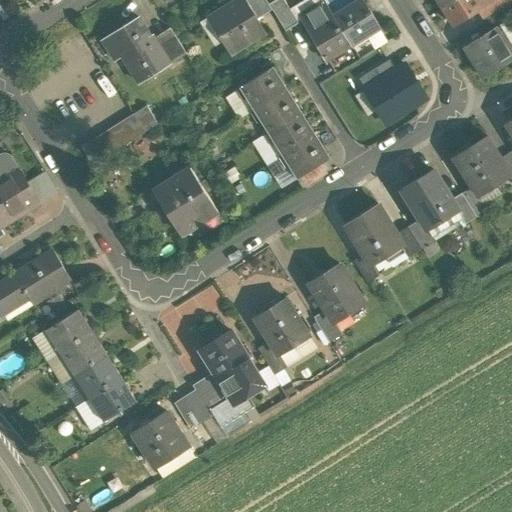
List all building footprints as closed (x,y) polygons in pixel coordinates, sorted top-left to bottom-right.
[(235,0),(213,14),(227,36),(221,39),(231,55),(266,33),(253,13),(244,0),(235,0)] [(265,0),(244,0),(253,13),(268,4),(265,0)] [(298,23),(283,0),(273,0),(268,4),(285,31),(298,23)] [(357,0),(326,0),(323,2),(332,16),(357,0)] [(357,0),(332,16),(349,43),(364,34),(366,36),(380,27),(363,0),(357,0)] [(436,0),(441,8),(442,8),(454,0),(436,0)] [(454,0),(442,8),(453,25),(477,10),(493,0),(454,0)] [(493,0),(477,10),(484,20),(490,16),(511,2),(510,0),(493,0)] [(332,16),(323,2),(300,17),(327,60),(350,45),(332,16)] [(484,20),(460,35),(466,45),(496,26),(490,16),(484,20)] [(156,46),(138,17),(111,35),(123,54),(121,55),(139,83),(170,63),(159,45),(156,46)] [(466,45),(464,46),(465,48),(466,47),(484,75),(483,76),(483,77),(511,59),(511,53),(496,28),(497,27),(496,26),(466,45)] [(174,35),(159,45),(170,63),(186,53),(174,35)] [(360,76),(367,87),(396,69),(389,58),(360,76)] [(427,95),(406,63),(396,69),(367,87),(365,89),(385,121),(427,95)] [(272,68),(241,87),(255,110),(286,91),(272,68)] [(286,91),(255,110),(269,132),(300,113),(286,91)] [(146,106),(133,114),(144,133),(158,125),(146,106)] [(300,113),(269,132),(284,155),(314,136),(300,113)] [(144,133),(133,114),(122,121),(134,140),(144,133)] [(134,140),(122,121),(112,128),(124,146),(134,140)] [(112,128),(102,134),(113,153),(124,146),(112,128)] [(113,153),(102,134),(92,140),(103,159),(113,153)] [(487,135),(453,156),(478,195),(511,174),(501,157),(487,135)] [(314,136),(284,155),(297,177),(328,158),(314,136)] [(92,140),(81,147),(93,166),(103,159),(92,140)] [(511,152),(511,151),(501,157),(511,174),(511,175),(511,152)] [(0,172),(6,181),(0,184),(0,226),(26,210),(25,208),(38,200),(12,158),(9,156),(5,155),(2,156),(0,156),(0,172)] [(215,208),(190,168),(159,187),(167,200),(161,203),(179,231),(215,208)] [(433,169),(401,189),(420,219),(427,230),(428,229),(458,211),(459,210),(452,199),(433,169)] [(477,216),(462,193),(452,199),(459,210),(458,211),(466,223),(477,216)] [(397,233),(378,203),(345,224),(364,254),(372,266),(373,265),(403,246),(405,245),(397,233)] [(427,230),(420,219),(408,227),(422,249),(435,240),(428,229),(427,230)] [(422,249),(408,227),(397,233),(405,245),(403,246),(410,256),(422,249)] [(52,251),(0,283),(0,309),(27,293),(34,304),(71,281),(52,251)] [(372,266),(364,254),(354,260),(367,282),(379,275),(373,265),(372,266)] [(340,264),(309,283),(327,312),(333,322),(334,321),(364,303),(340,264)] [(204,314),(225,302),(216,284),(194,296),(204,314)] [(27,293),(0,309),(7,321),(34,304),(27,293)] [(285,298),(254,317),(269,340),(279,355),(280,355),(309,336),(285,298)] [(78,309),(46,329),(61,353),(93,332),(78,309)] [(327,312),(315,319),(329,342),(342,333),(334,321),(333,322),(327,312)] [(93,332),(61,353),(75,375),(107,355),(93,332)] [(229,332),(202,349),(211,363),(209,364),(219,379),(250,360),(240,345),(238,346),(229,332)] [(279,355),(269,340),(257,348),(274,374),(287,366),(280,355),(279,355)] [(107,355),(75,375),(89,398),(121,378),(107,355)] [(250,360),(219,379),(230,398),(261,379),(250,360)] [(228,405),(211,377),(195,387),(197,389),(213,415),(228,405)] [(121,378),(89,398),(103,420),(135,400),(121,378)] [(197,389),(185,396),(187,399),(177,406),(191,428),(213,415),(197,389)] [(228,405),(213,415),(221,429),(249,411),(241,397),(228,405)] [(165,411),(133,431),(156,468),(189,447),(165,411)] [(189,447),(156,468),(162,477),(195,457),(189,447)]
